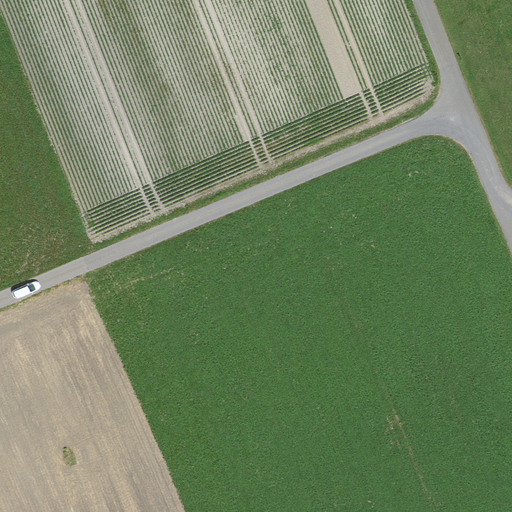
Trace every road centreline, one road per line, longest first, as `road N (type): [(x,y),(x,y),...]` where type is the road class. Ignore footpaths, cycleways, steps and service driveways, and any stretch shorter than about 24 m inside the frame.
road 1 (unclassified): [(457,105),(174,233),(0,300)]
road 2 (unclassified): [(511,234),(457,105)]
